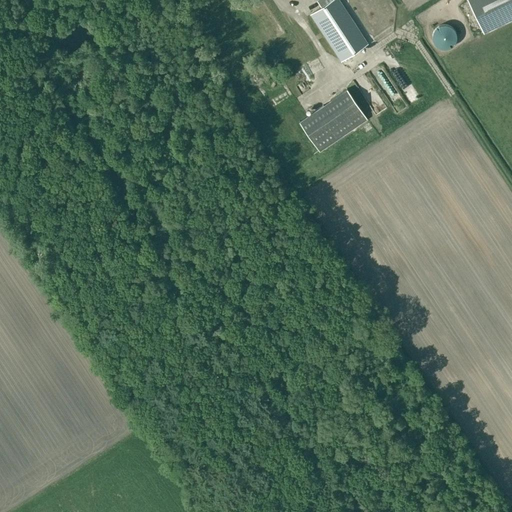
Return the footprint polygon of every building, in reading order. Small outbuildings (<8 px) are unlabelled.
[(341,61),(367,43),(339,0),(331,0),(310,14),(341,61)] [(511,0),(468,0),(484,33),(511,19),(511,0)] [(273,44),(271,46),(289,72),(317,53),(297,23),(289,28),(289,27),(282,31),(273,17),(261,25),(273,44)] [(432,35),(431,37),(432,38),(432,39),(432,40),(432,41),(433,42),(434,44),(435,46),(436,46),(437,47),(438,47),(439,48),(441,49),(442,49),(444,49),(445,49),(447,49),(448,48),(449,48),(451,47),(452,46),(453,45),(454,45),(454,44),(455,43),(456,41),(456,40),(456,39),(456,37),(457,36),(456,35),(456,33),(456,32),(455,31),(455,30),(454,29),(454,28),(453,27),(451,26),(449,25),(448,25),(446,24),(445,24),(444,24),(442,24),(441,24),(440,25),(439,25),(437,26),(436,27),(435,28),(434,29),(433,30),(433,31),(432,33),(432,34),(432,35)] [(371,65),(386,52),(382,47),(366,60),(371,65)] [(385,63),(407,103),(417,98),(395,57),(385,63)] [(399,112),(408,106),(389,80),(388,77),(379,83),(399,112)] [(375,115),(386,110),(375,86),(364,91),(375,115)] [(347,89),(299,121),(318,150),(366,118),(347,89)] [(417,100),(422,110),(444,101),(440,91),(417,100)]
